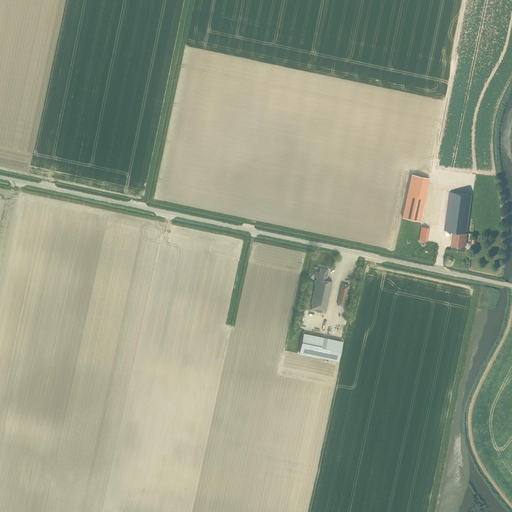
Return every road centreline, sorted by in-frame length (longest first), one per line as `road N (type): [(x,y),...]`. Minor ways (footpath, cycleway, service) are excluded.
road 1 (unclassified): [(509,285),(0,177)]
road 2 (track): [(337,364),(284,353),(307,252),(253,240)]
road 3 (track): [(435,159),(464,0)]
